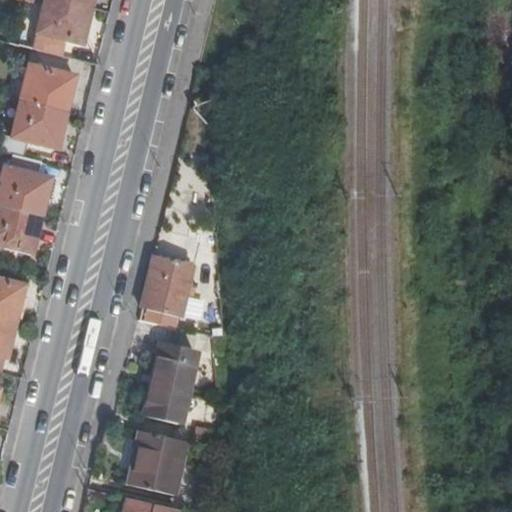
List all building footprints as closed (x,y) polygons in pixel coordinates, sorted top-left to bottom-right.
[(82,38),(90,6),(63,0),(43,0),(36,30),(65,37),(65,39),(65,40),(78,44),(79,44),(82,38)] [(38,37),(35,47),(61,53),(63,43),(38,37)] [(19,99),(64,110),(72,77),(72,73),(49,67),(49,70),(28,64),(19,99)] [(56,147),(64,110),(19,99),(10,135),(0,133),(0,150),(11,153),(25,157),(29,140),(38,142),(41,146),(52,149),(56,147)] [(39,175),(42,161),(25,157),(11,153),(7,167),(3,166),(0,178),(0,205),(39,215),(49,177),(39,175)] [(30,252),(39,215),(0,205),(0,244),(2,245),(3,248),(28,254),(28,251),(30,252)] [(191,263),(153,253),(140,307),(179,316),(191,263)] [(0,316),(14,320),(23,285),(20,284),(21,281),(0,276),(0,316)] [(14,320),(0,316),(0,356),(2,357),(5,355),(14,320)] [(142,412),(161,341),(157,340),(139,411),(142,412)] [(193,349),(161,341),(142,412),(177,421),(193,349)] [(189,442),(221,450),(220,435),(192,428),(189,442)] [(142,430),(135,429),(128,461),(135,463),(142,430)] [(172,493),(184,441),(142,430),(135,463),(128,461),(124,483),(172,493)] [(180,511),(181,510),(135,499),(132,511),(180,511)]
